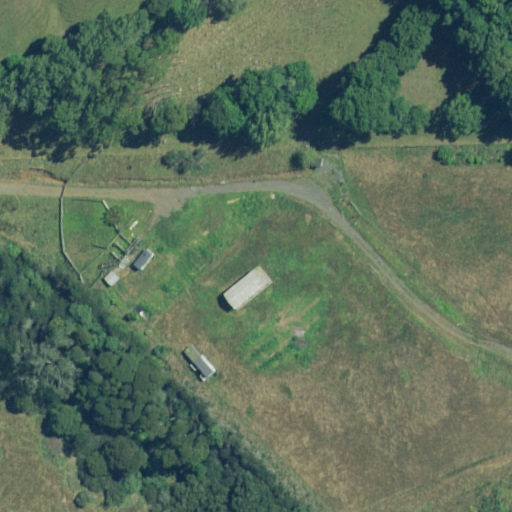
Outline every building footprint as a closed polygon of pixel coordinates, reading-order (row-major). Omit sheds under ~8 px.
[(246,205),(236,194),(207,223),(217,233),(246,205)] [(213,207),(210,199),(191,205),(194,213),(213,207)] [(131,210),(131,202),(110,202),(110,211),(131,210)] [(184,218),(175,213),(169,223),(179,228),(184,218)] [(202,247),(204,247),(207,246),(208,246),(209,245),(211,244),(211,243),(212,242),(213,240),(213,239),(213,237),(213,236),(212,235),(211,233),(210,232),(209,231),(208,231),(207,230),(205,230),(204,230),(202,230),(201,231),(200,231),(198,232),(197,233),(197,235),(196,236),(196,238),(196,239),(196,241),(197,242),(197,243),(198,244),(200,245),(201,246),(202,247)] [(163,261),(149,250),(136,266),(151,277),(163,261)] [(159,291),(146,285),(141,296),(153,303),(159,291)] [(217,371),(194,346),(187,352),(210,378),(217,371)]
